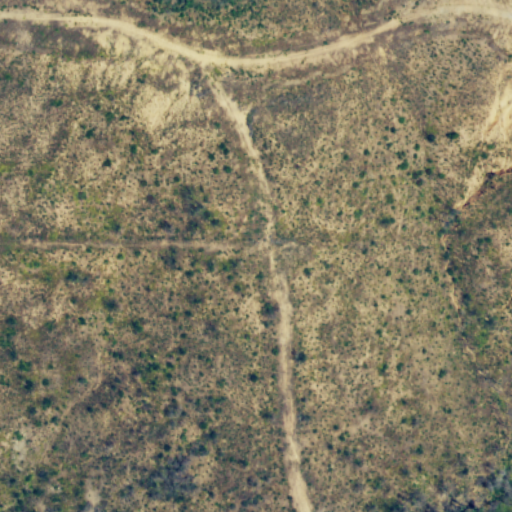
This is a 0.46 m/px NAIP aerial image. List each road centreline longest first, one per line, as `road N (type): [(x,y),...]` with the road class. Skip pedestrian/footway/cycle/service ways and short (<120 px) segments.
road 1 (track): [(303,511),(286,414),(286,318),(263,185),(212,60),(114,20),(0,9)]
road 2 (residential): [(212,60),(260,66),(352,49),(430,9),(470,7),(511,19)]
